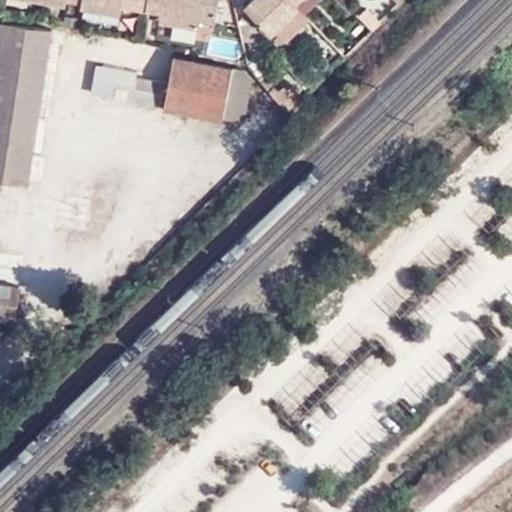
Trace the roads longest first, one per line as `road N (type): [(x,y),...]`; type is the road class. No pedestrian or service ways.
road 1 (track): [(511,158),(151,511)]
road 2 (track): [(256,511),(511,263)]
